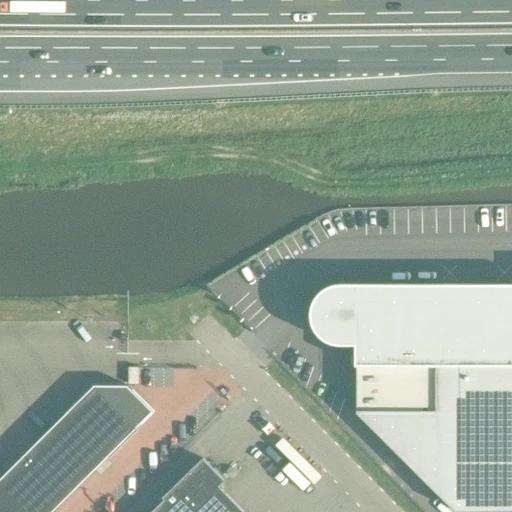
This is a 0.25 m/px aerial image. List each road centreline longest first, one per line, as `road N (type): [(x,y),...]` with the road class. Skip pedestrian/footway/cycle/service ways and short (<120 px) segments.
road 1 (motorway): [(0,63),(511,59)]
road 2 (motorway): [(369,0),(3,0)]
road 3 (unclassified): [(382,511),(203,326)]
